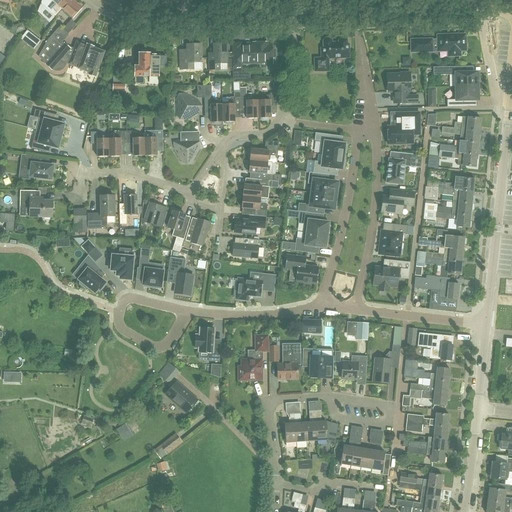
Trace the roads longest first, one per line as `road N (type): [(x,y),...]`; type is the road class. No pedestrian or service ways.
road 1 (residential): [(484,324),(511,100)]
road 2 (residential): [(369,116),(358,129),(344,222),(319,307)]
road 3 (residential): [(369,116),(376,188),(353,311)]
road 4 (residential): [(406,316),(427,130)]
road 5 (residential): [(225,144),(235,134),(276,127),(297,14)]
road 6 (residential): [(335,12),(480,10)]
road 7 (residential): [(273,481),(266,408),(277,398),(331,395)]
road 8 (residential): [(190,309),(319,307)]
road 9 (residential): [(181,0),(202,17),(297,14)]
